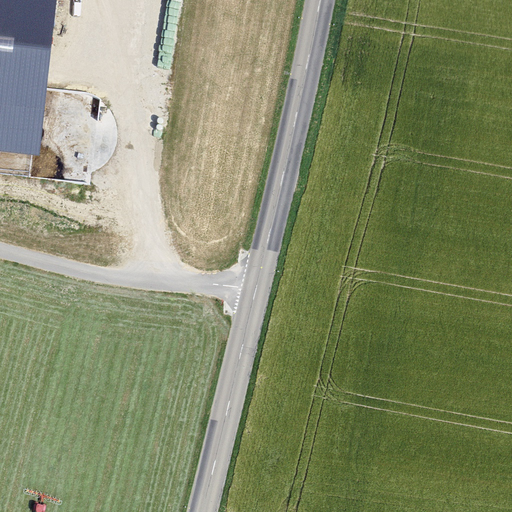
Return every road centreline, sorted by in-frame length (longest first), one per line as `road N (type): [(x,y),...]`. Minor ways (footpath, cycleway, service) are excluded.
road 1 (secondary): [(321,0),(203,511)]
road 2 (track): [(256,288),(98,273),(0,249)]
